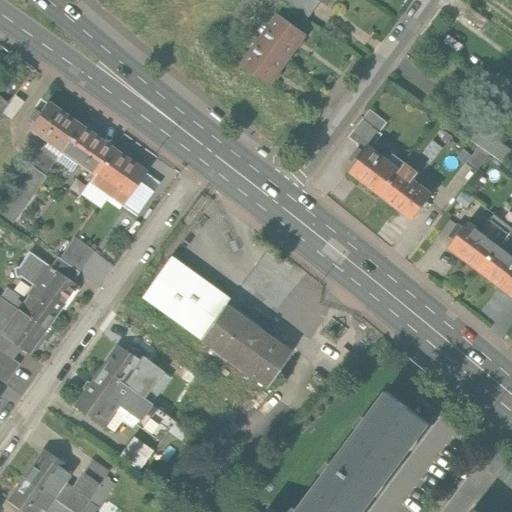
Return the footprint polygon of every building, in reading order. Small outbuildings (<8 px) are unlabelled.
[(307,17),(319,0),(284,0),(284,1),(307,17)] [(462,19),(481,32),(487,23),(469,9),(462,19)] [(277,16),(259,40),(287,61),(305,37),(277,16)] [(269,85),(287,61),(259,40),(241,64),(269,85)] [(0,111),(13,95),(24,80),(11,70),(0,83),(0,111)] [(22,102),(13,95),(0,111),(0,113),(8,120),(22,102)] [(27,125),(65,151),(83,126),(45,99),(27,125)] [(370,110),(349,136),(367,150),(369,147),(379,134),(378,133),(386,123),(370,110)] [(65,151),(95,172),(112,147),(83,126),(65,151)] [(470,140),(478,147),(489,155),(502,164),(511,153),(479,128),(470,140)] [(145,170),(112,147),(95,172),(88,181),(120,204),(136,182),(145,170)] [(349,172),(380,196),(400,172),(369,147),(367,150),(349,172)] [(475,173),(489,155),(478,147),(464,165),(475,173)] [(26,163),(0,199),(0,215),(10,222),(43,175),(26,163)] [(431,197),(400,172),(380,196),(411,221),(431,197)] [(152,193),(136,182),(120,204),(136,215),(152,193)] [(449,247),(481,271),(499,246),(468,222),(449,247)] [(58,259),(78,273),(93,252),(73,238),(58,259)] [(511,256),(499,246),(481,271),(511,294),(511,256)] [(28,296),(17,310),(46,330),(77,287),(71,283),(48,267),(29,253),(18,268),(13,268),(13,277),(19,277),(32,286),(26,294),(28,296)] [(71,283),(78,273),(58,259),(55,257),(48,267),(71,283)] [(227,301),(169,259),(140,299),(198,341),(222,307),(227,301)] [(0,353),(10,360),(18,348),(28,355),(46,330),(17,310),(0,297),(0,353)] [(288,355),(222,307),(198,341),(263,389),(288,355)] [(124,308),(117,318),(139,333),(146,322),(124,308)] [(115,344),(98,367),(125,387),(136,371),(131,368),(137,360),(115,344)] [(17,365),(10,360),(0,353),(0,380),(4,384),(17,365)] [(312,372),(306,381),(324,394),(331,384),(334,386),(344,371),(326,358),(314,374),(312,372)] [(122,415),(132,423),(140,412),(147,403),(134,394),(125,387),(98,367),(70,405),(102,428),(104,425),(111,430),(122,415)] [(134,394),(147,403),(169,419),(176,409),(153,392),(165,375),(154,367),(134,394)] [(386,392),(351,438),(393,469),(428,423),(386,392)] [(147,403),(140,412),(163,429),(179,441),(186,431),(169,419),(147,403)] [(155,440),(163,429),(140,412),(132,423),(155,440)] [(130,436),(116,456),(136,470),(150,450),(130,436)] [(354,511),(361,511),(393,469),(351,438),(316,484),(354,511)] [(511,460),(500,451),(487,467),(511,488),(511,460)] [(36,453),(20,476),(48,496),(59,480),(64,473),(36,453)] [(59,480),(48,496),(71,511),(93,511),(112,485),(102,478),(106,472),(89,459),(69,487),(59,480)] [(229,464),(213,463),(212,471),(228,472),(229,464)] [(36,511),(39,509),(48,496),(20,476),(4,499),(22,511),(36,511)] [(354,511),(316,484),(295,511),(354,511)] [(44,511),(71,511),(48,496),(39,509),(44,511)]
